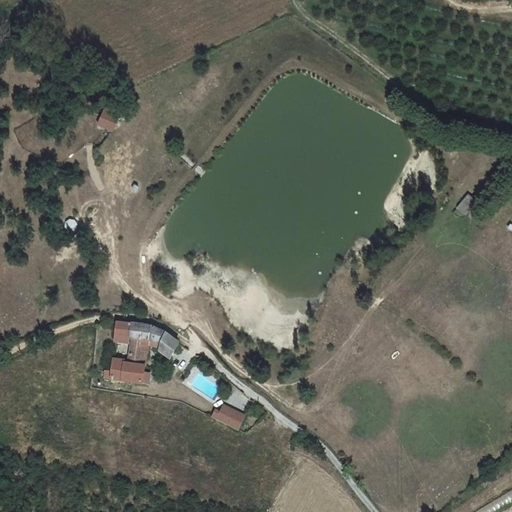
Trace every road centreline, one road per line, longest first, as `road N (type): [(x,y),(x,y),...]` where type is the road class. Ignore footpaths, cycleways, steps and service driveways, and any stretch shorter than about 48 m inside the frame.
road 1 (track): [(0,355),(101,317),(161,321),(324,449),(373,511)]
road 2 (track): [(511,137),(433,126),(292,0)]
road 3 (track): [(462,127),(451,109),(453,33),(442,0)]
